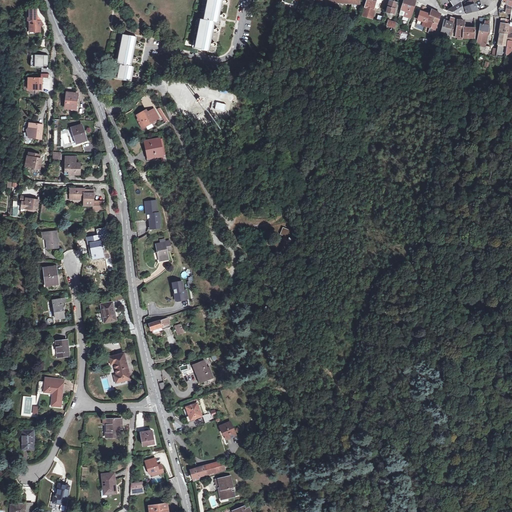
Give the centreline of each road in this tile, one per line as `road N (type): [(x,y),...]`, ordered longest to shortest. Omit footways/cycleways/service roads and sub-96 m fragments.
road 1 (tertiary): [(125,215),(99,105),(47,0)]
road 2 (track): [(350,401),(296,340),(231,224)]
road 3 (track): [(420,264),(459,313),(506,439)]
road 4 (tertiary): [(159,402),(138,323),(125,215)]
road 5 (track): [(350,401),(391,299),(420,264)]
road 6 (residential): [(79,401),(72,261)]
